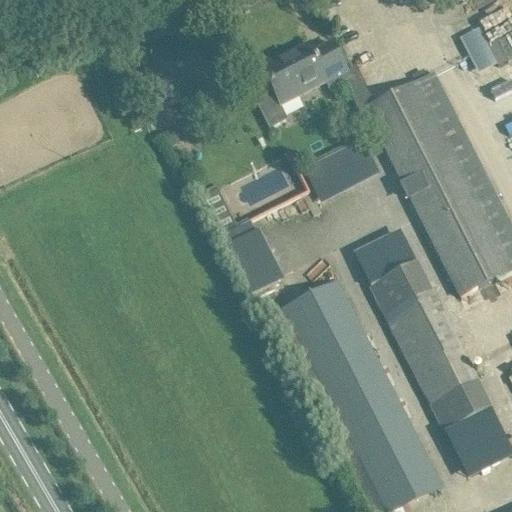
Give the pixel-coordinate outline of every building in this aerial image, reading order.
[(465,42),(481,74),(499,64),(483,33),(465,42)] [(262,71),(269,84),(250,94),(270,131),(288,121),(281,107),(347,74),(341,63),(332,45),(314,55),(309,47),(262,71)] [(210,92),(203,68),(197,49),(150,63),(163,106),(210,92)] [(367,112),(376,130),(461,300),(511,274),(511,234),(431,80),(367,112)] [(290,152),(317,207),(381,176),(364,139),(302,169),(294,150),(290,152)] [(255,299),(290,283),(265,230),(230,246),(255,299)] [(444,434),(491,411),(418,264),(369,288),(384,318),(430,407),(444,434)] [(402,511),(444,491),(339,283),(335,274),(321,281),(325,290),(282,312),(383,511),(402,511)]
